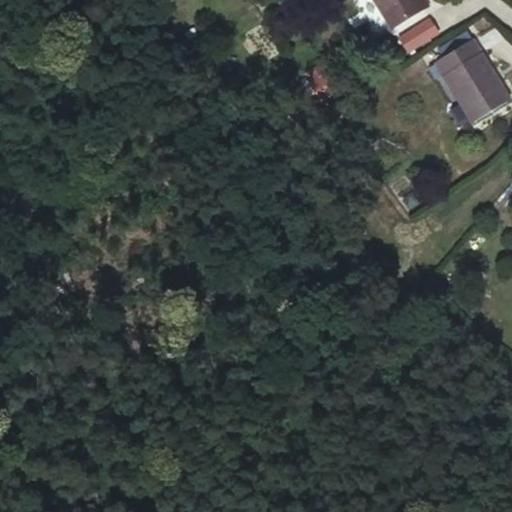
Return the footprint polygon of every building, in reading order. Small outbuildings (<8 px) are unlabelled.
[(426,6),(422,0),(372,0),(390,28),(426,6)] [(454,51),(472,40),(468,32),(449,43),(454,51)] [(509,100),(472,40),(454,51),(444,57),(436,62),(436,63),(443,74),(473,122),(509,100)] [(444,57),(454,51),(449,43),(439,49),(444,57)] [(443,74),(436,63),(429,67),(436,78),(443,74)] [(336,90),(324,72),(309,82),(322,99),(336,90)]
